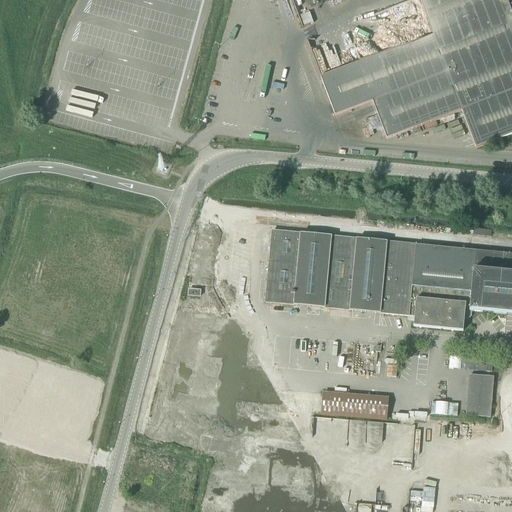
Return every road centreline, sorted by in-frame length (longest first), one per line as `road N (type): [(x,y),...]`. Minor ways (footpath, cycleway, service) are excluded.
road 1 (unclassified): [(185,202),(199,178),(238,157),(511,180)]
road 2 (unclassified): [(103,511),(185,202)]
road 3 (motorway): [(0,176),(54,168),(185,202)]
road 4 (unknown): [(281,15),(245,136)]
